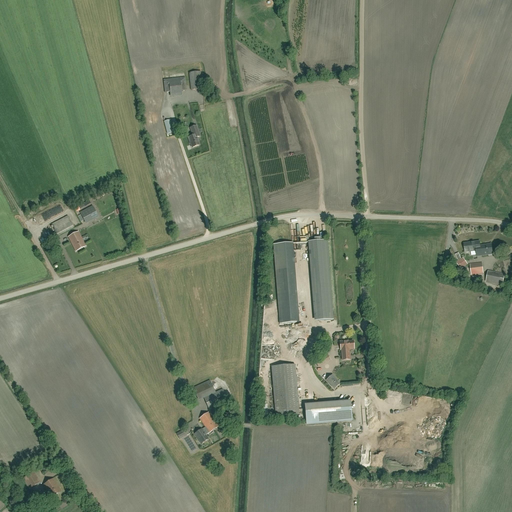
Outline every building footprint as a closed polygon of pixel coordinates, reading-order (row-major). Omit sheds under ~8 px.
[(202,89),(201,72),(189,73),(191,90),(202,89)] [(186,91),(185,77),(164,79),(165,93),(170,92),(170,94),(183,92),(182,91),(186,91)] [(164,122),(167,134),(174,133),(171,120),(164,122)] [(196,135),(197,138),(200,136),(196,126),(190,128),(193,136),(196,135)] [(196,135),(193,136),(188,138),(190,144),(191,144),(192,148),(199,145),(197,138),(196,135)] [(80,213),(84,221),(97,215),(93,206),(80,213)] [(55,231),(51,233),(52,236),(72,225),(68,216),(52,224),(55,231)] [(69,237),(74,247),(76,251),(85,246),(78,232),(69,237)] [(333,320),(328,241),(310,242),(315,321),(333,320)] [(480,246),(480,244),(480,241),(464,244),(465,252),(476,251),(476,247),(480,246)] [(290,244),(276,245),(278,307),(282,307),(282,315),(280,315),(280,324),(285,324),(285,327),(281,327),(281,336),(292,335),(291,331),(297,330),(297,325),(292,325),(292,321),(293,321),(293,314),(292,314),(290,275),(289,275),(289,272),(291,272),(290,244)] [(476,251),(477,256),(481,255),(493,254),(492,251),(493,250),(493,248),(492,247),(491,244),(480,246),(480,244),(480,246),(476,247),(476,251)] [(461,266),(468,261),(465,257),(458,262),(461,266)] [(471,275),(483,273),(482,263),(470,264),(471,275)] [(503,286),(505,274),(488,271),(486,282),(503,286)] [(341,350),(342,350),(342,360),(350,360),(349,349),(354,349),(354,341),(349,341),(340,341),(341,350)] [(314,361),(317,367),(330,360),(327,353),(314,361)] [(276,417),(299,415),(295,365),(272,367),(276,417)] [(335,388),(339,384),(337,382),(338,381),(332,375),(326,380),(332,387),(333,386),(335,388)] [(220,378),(216,379),(218,385),(223,384),(229,401),(233,399),(227,380),(221,382),(220,378)] [(209,410),(220,405),(223,412),(228,410),(225,403),(228,401),(223,389),(215,392),(210,380),(193,388),(198,401),(204,398),(209,410)] [(351,421),(350,401),(305,405),(306,425),(351,421)] [(209,412),(199,419),(206,428),(202,430),(202,429),(195,434),(201,444),(208,439),(205,435),(209,433),(218,427),(209,412)] [(179,439),(186,435),(183,430),(176,434),(179,439)] [(419,444),(418,436),(402,436),(402,444),(419,444)] [(29,489),(40,482),(34,472),(23,478),(29,489)] [(51,497),(61,491),(53,479),(44,485),(51,497)]
